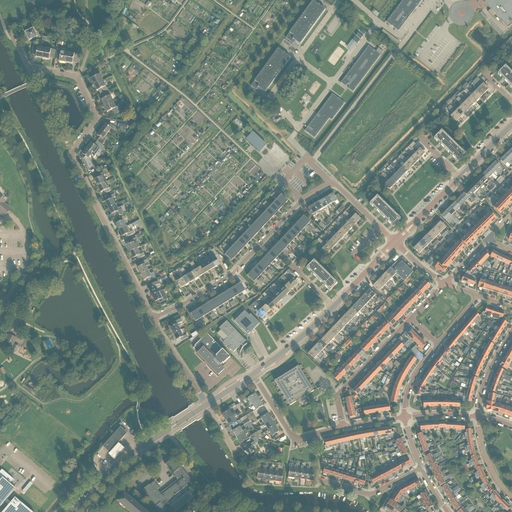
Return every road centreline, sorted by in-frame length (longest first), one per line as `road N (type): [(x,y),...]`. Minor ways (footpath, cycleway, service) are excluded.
road 1 (residential): [(151,318),(71,154),(98,120),(76,78),(27,67),(11,34)]
road 2 (residential): [(392,239),(328,183),(302,199),(232,274),(151,318)]
road 3 (secondary): [(71,511),(124,457),(206,404)]
road 4 (residential): [(343,428),(337,398),(410,319)]
